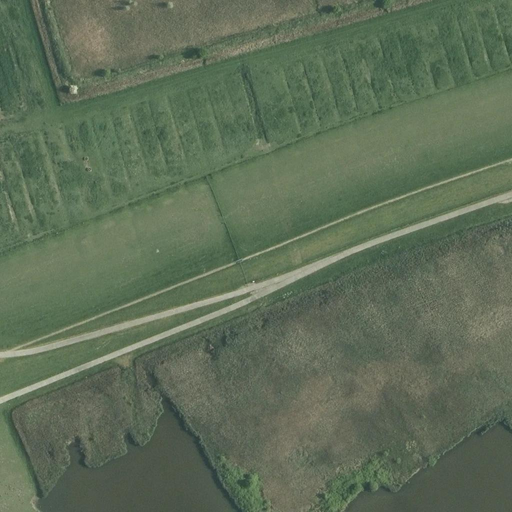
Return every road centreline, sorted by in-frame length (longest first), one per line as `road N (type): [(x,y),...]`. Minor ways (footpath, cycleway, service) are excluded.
road 1 (track): [(0,400),(254,299),(359,248),(511,195)]
road 2 (track): [(304,273),(0,356)]
